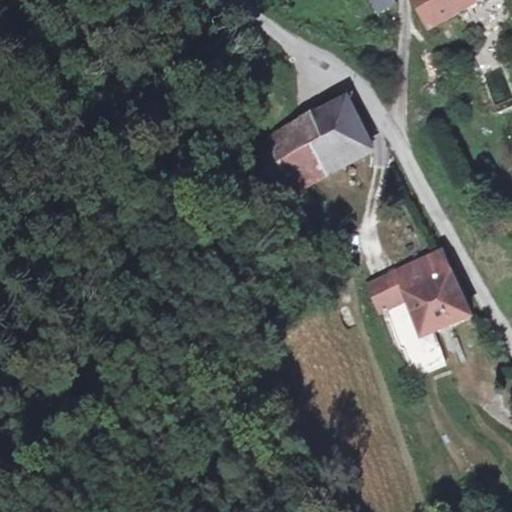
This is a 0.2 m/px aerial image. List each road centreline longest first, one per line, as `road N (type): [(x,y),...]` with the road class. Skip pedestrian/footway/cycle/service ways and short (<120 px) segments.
road 1 (residential): [(511,340),(366,98),(341,71),(230,0)]
road 2 (unknown): [(511,401),(454,363),(431,297)]
